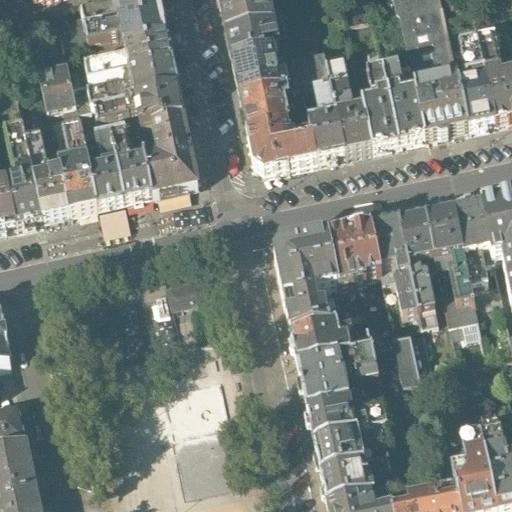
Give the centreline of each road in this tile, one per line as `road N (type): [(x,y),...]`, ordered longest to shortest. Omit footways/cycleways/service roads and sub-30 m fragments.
road 1 (residential): [(295,511),(240,233)]
road 2 (residential): [(240,233),(511,173)]
road 3 (residential): [(240,233),(183,0)]
road 4 (residential): [(17,283),(66,511)]
road 5 (residential): [(17,283),(240,233)]
